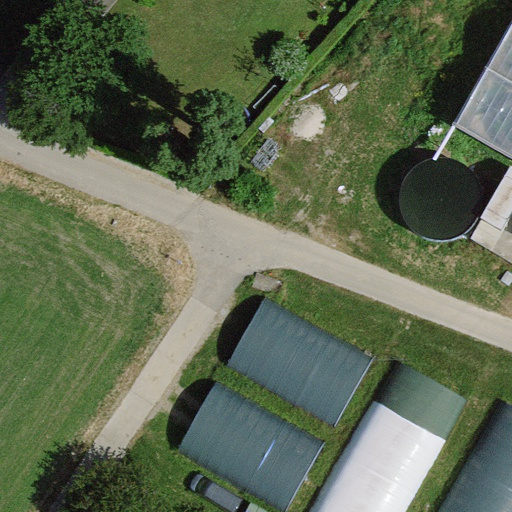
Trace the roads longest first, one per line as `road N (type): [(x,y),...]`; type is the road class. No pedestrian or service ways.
road 1 (track): [(66,511),(253,236),(511,335)]
road 2 (track): [(295,253),(348,158),(459,0)]
road 3 (residential): [(0,138),(253,236)]
